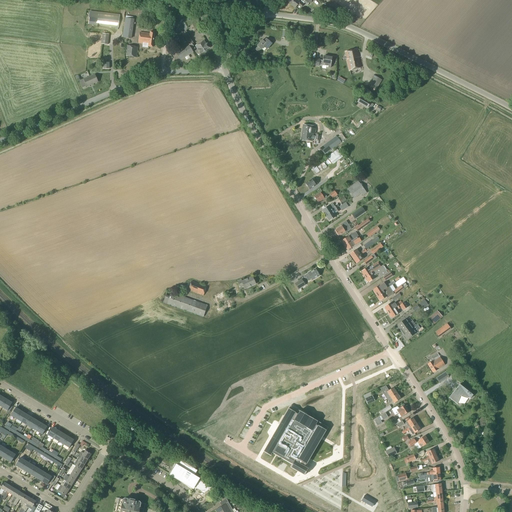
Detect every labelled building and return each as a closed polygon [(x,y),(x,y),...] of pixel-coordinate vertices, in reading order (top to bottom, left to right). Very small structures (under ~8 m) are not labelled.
[(129,9),(128,13),(127,13),(127,17),(136,17),(137,10),(129,9)] [(118,27),(120,15),(90,12),(88,24),(118,27)] [(130,39),(133,19),(125,18),(123,38),(130,39)] [(153,47),(155,32),(150,32),(150,34),(140,32),(138,43),(143,44),(143,46),(148,46),(148,47),(153,47)] [(174,37),(176,41),(180,48),(180,47),(182,50),(176,53),(180,60),(186,57),(185,58),(187,60),(188,59),(190,58),(189,56),(188,56),(192,53),(193,53),(192,50),(195,49),(192,44),(193,44),(192,41),(187,44),(186,41),(183,37),(183,36),(182,37),(180,34),(178,36),(178,35),(174,37)] [(272,44),(266,39),(264,42),(262,40),(257,46),(258,47),(255,49),(259,52),(261,49),(261,50),(264,47),(267,49),(272,44)] [(206,44),(204,41),(195,46),(197,50),(195,51),(197,55),(200,54),(210,48),(207,44),(206,44)] [(136,58),(138,47),(127,46),(125,56),(136,58)] [(349,70),(361,68),(358,57),(359,57),(357,49),(345,52),(347,60),(349,70)] [(331,67),(332,58),(324,56),(323,61),(320,60),(315,59),(315,64),(319,65),(331,67)] [(98,82),(95,75),(80,81),(83,88),(84,87),(87,86),(87,87),(98,82)] [(376,90),(382,80),(373,75),(368,85),(376,90)] [(364,93),(366,90),(360,85),(358,89),(364,93)] [(367,108),(370,102),(361,97),(357,103),(367,108)] [(320,135),(316,135),(315,136),(313,136),(313,134),(315,134),(315,133),(316,133),(315,133),(316,130),(316,129),(314,129),(314,127),(314,126),(302,124),(300,140),(312,142),(312,139),(315,140),(319,141),(320,135)] [(324,155),(325,155),(326,156),(329,153),(330,154),(337,148),(337,147),(342,144),(341,143),(341,142),(340,142),(336,136),(319,148),(324,155)] [(320,171),(329,166),(326,162),(330,160),(329,157),(316,166),(320,171)] [(329,173),(328,170),(320,176),(320,175),(317,177),(320,182),(332,174),(330,172),(329,173)] [(309,189),(316,185),(318,184),(314,178),(311,180),(305,184),(306,184),(305,185),(306,187),(307,187),(309,189)] [(362,196),(367,193),(358,181),(347,189),(354,199),(361,194),(362,196)] [(322,194),(321,193),(314,197),(318,203),(326,197),(324,193),(322,194)] [(339,207),(342,211),(348,207),(345,203),(339,207)] [(326,215),(333,211),(330,206),(322,210),(326,215)] [(355,219),(362,214),(358,209),(351,214),(355,219)] [(333,211),(326,215),(329,220),(336,216),(333,211)] [(357,232),(370,223),(367,219),(355,228),(357,232)] [(338,236),(345,231),(343,229),(345,227),(343,225),(339,228),(335,230),(338,236)] [(379,230),(377,227),(370,232),(372,235),(379,230)] [(345,245),(356,238),(358,237),(356,234),(355,233),(354,234),(353,234),(348,237),(341,241),(342,242),(341,243),(343,246),(345,245)] [(360,241),(358,237),(356,238),(345,245),(343,246),(345,249),(346,249),(347,250),(354,246),(354,245),(359,243),(358,242),(360,241)] [(377,241),(375,240),(374,241),(373,240),(371,241),(370,241),(363,246),(366,249),(373,244),(372,244),(374,243),(377,241)] [(372,255),(383,247),(380,244),(370,251),(372,255)] [(365,250),(353,259),(356,264),(363,259),(360,255),(369,249),(368,248),(365,250)] [(365,250),(365,249),(359,253),(356,249),(349,254),(353,259),(365,250)] [(365,265),(373,259),(371,256),(363,261),(365,265)] [(376,270),(382,266),(379,261),(372,266),(373,267),(369,270),(368,268),(362,272),(365,277),(376,270)] [(376,270),(365,277),(369,282),(375,278),(373,276),(378,273),(381,277),(389,272),(387,270),(386,271),(382,266),(376,270)] [(311,272),(308,274),(303,276),(304,278),(305,278),(305,279),(306,278),(308,281),(311,279),(312,280),(314,279),(319,276),(319,275),(319,274),(318,272),(317,272),(315,270),(312,272),(311,272)] [(390,273),(383,277),(385,281),(393,276),(390,273)] [(256,284),(252,277),(242,281),(241,279),(237,281),(240,288),(244,286),(245,289),(256,284)] [(305,285),(301,279),(301,280),(294,284),(298,290),(305,285)] [(203,296),(206,286),(191,281),(187,291),(203,296)] [(384,283),(380,286),(373,290),(377,295),(388,288),(395,283),(394,281),(386,286),(384,283)] [(388,288),(377,295),(380,300),(387,296),(385,294),(387,292),(389,290),(391,293),(393,291),(396,289),(393,285),(388,288)] [(396,289),(393,291),(396,295),(403,289),(401,285),(396,289)] [(203,317),(207,305),(167,291),(163,303),(203,317)] [(422,309),(428,305),(424,300),(419,303),(422,309)] [(388,313),(402,304),(400,301),(395,304),(394,303),(392,305),(391,303),(385,307),(388,313)] [(402,304),(388,313),(392,318),(398,314),(396,311),(399,309),(398,309),(400,308),(402,311),(408,307),(405,302),(402,304)] [(415,313),(420,310),(417,305),(412,309),(415,313)] [(437,311),(428,319),(433,325),(442,317),(437,311)] [(402,332),(414,323),(412,321),(409,323),(406,319),(397,326),(396,327),(398,330),(399,329),(402,332)] [(414,323),(402,332),(404,336),(403,337),(405,339),(406,339),(407,339),(416,333),(415,332),(419,330),(414,323)] [(441,328),(435,332),(438,337),(444,333),(441,328)] [(17,353),(10,362),(9,360),(7,362),(12,366),(21,356),(17,353)] [(445,365),(440,357),(434,361),(434,360),(427,364),(433,373),(440,369),(439,368),(445,365)] [(447,379),(448,381),(452,379),(448,372),(442,376),(445,381),(447,379)] [(33,383),(30,384),(35,395),(48,390),(46,387),(50,385),(48,381),(46,382),(44,377),(38,380),(36,375),(31,378),(33,383)] [(78,391),(65,380),(58,388),(71,399),(78,391)] [(473,396),(459,384),(449,398),(457,404),(460,397),(460,396),(461,396),(462,396),(470,399),(469,398),(472,395),(472,396),(473,396)] [(387,400),(397,393),(393,388),(383,394),(387,400)] [(397,393),(387,400),(389,403),(392,400),(394,403),(401,399),(397,393)] [(365,399),(367,405),(375,401),(372,396),(365,399)] [(7,400),(2,407),(8,411),(12,403),(7,400)] [(404,406),(403,404),(401,406),(402,407),(397,410),(401,417),(409,412),(405,405),(404,406)] [(388,412),(390,410),(390,409),(391,408),(389,405),(379,412),(381,415),(387,411),(387,412),(388,412)] [(290,406),(272,436),(265,449),(263,452),(270,456),(272,453),(292,464),(290,467),(304,476),(305,474),(307,470),(308,469),(305,467),(328,428),(290,406)] [(17,419),(21,412),(16,409),(11,416),(17,419)] [(388,412),(387,412),(379,417),(381,419),(384,417),(384,418),(392,413),(390,410),(388,412)] [(22,422),(26,415),(21,412),(17,419),(22,422)] [(27,425),(31,418),(26,415),(22,422),(27,425)] [(378,417),(374,420),(377,426),(382,423),(378,418),(378,417)] [(32,428),(36,421),(31,418),(27,425),(32,428)] [(409,429),(411,428),(417,424),(413,418),(407,422),(405,423),(408,428),(409,429)] [(37,431),(42,424),(36,421),(32,428),(37,431)] [(10,431),(11,428),(6,425),(7,423),(5,422),(2,426),(4,427),(10,431)] [(42,424),(37,431),(42,435),(47,427),(42,424)] [(410,430),(409,430),(412,435),(414,434),(415,434),(421,430),(417,424),(411,428),(409,429),(410,430)] [(54,439),(58,431),(53,428),(48,435),(54,439)] [(59,442),(63,434),(58,431),(54,439),(59,442)] [(64,445),(68,437),(63,434),(59,442),(64,445)] [(420,448),(429,442),(425,436),(418,440),(419,441),(417,442),(418,445),(419,445),(420,448)] [(68,437),(64,445),(69,448),(74,440),(68,437)] [(37,448),(41,442),(38,441),(39,440),(36,439),(35,441),(34,440),(32,444),(37,448)] [(411,447),(416,443),(413,439),(408,442),(411,447)] [(413,446),(415,453),(421,451),(419,448),(417,448),(416,444),(413,446)] [(388,458),(397,454),(394,447),(385,452),(388,458)] [(6,458),(10,452),(5,449),(1,455),(1,456),(6,459),(6,458)] [(433,449),(427,452),(429,457),(427,458),(427,459),(436,455),(435,453),(436,452),(435,450),(434,450),(433,449)] [(79,454),(88,460),(91,455),(85,451),(84,454),(81,452),(80,453),(79,454)] [(6,458),(6,459),(11,462),(15,455),(10,452),(6,458)] [(85,465),(88,460),(79,454),(77,456),(78,457),(76,460),(79,462),(79,461),(85,465)] [(413,455),(406,458),(408,463),(415,460),(413,455)] [(427,458),(424,459),(425,461),(427,461),(429,463),(431,462),(432,464),(439,461),(438,461),(439,460),(438,457),(437,458),(436,455),(427,459),(427,458)] [(22,466),(26,461),(20,458),(16,466),(21,469),(22,466)] [(197,471),(181,460),(179,464),(177,463),(170,475),(182,482),(183,482),(184,482),(184,483),(189,486),(189,485),(192,487),(191,488),(195,491),(196,489),(204,493),(212,488),(194,477),(197,471)] [(28,469),(31,464),(26,461),(22,466),(21,469),(26,472),(28,469)] [(81,470),(85,465),(79,461),(79,462),(76,467),(81,470)] [(33,472),(36,468),(31,464),(28,469),(26,472),(32,475),(33,472)] [(78,475),(81,470),(76,467),(73,472),(78,475)] [(38,475),(41,471),(36,468),(33,472),(32,475),(37,478),(38,475)] [(43,478),(46,474),(41,471),(38,475),(37,478),(42,481),(43,478)] [(75,480),(78,475),(73,472),(69,477),(75,480)] [(399,482),(407,479),(405,473),(397,476),(399,482)] [(43,478),(42,481),(47,484),(49,482),(51,477),(46,474),(43,478)] [(441,480),(440,474),(426,475),(427,478),(430,477),(430,481),(436,480),(436,482),(440,481),(440,480),(441,480)] [(72,485),(75,480),(69,477),(68,479),(66,478),(64,481),(72,485)] [(69,490),(72,485),(64,481),(66,482),(65,485),(62,483),(60,485),(63,487),(69,490)] [(3,498),(10,486),(5,483),(3,485),(1,484),(0,486),(0,487),(4,490),(1,496),(3,498)] [(435,485),(431,485),(432,493),(436,492),(442,492),(441,484),(435,485)] [(66,496),(69,490),(63,487),(60,485),(57,490),(60,492),(66,496)] [(12,495),(15,489),(10,486),(3,498),(5,499),(8,493),(12,495)] [(13,504),(20,492),(15,489),(12,495),(14,496),(13,499),(11,503),(13,504)] [(227,492),(226,490),(224,491),(224,490),(219,494),(222,499),(228,494),(230,496),(231,495),(229,491),(227,492)] [(22,501),(25,495),(20,492),(13,504),(11,507),(14,508),(15,505),(16,505),(19,499),(22,501)] [(433,498),(433,500),(436,500),(443,499),(442,492),(436,492),(436,497),(433,498)] [(23,510),(31,499),(25,495),(22,501),(20,503),(23,505),(21,509),(23,510)] [(366,497),(363,503),(371,508),(375,502),(366,497)] [(134,501),(135,499),(130,498),(130,500),(125,499),(123,500),(119,499),(116,511),(142,511),(145,504),(141,503),(140,502),(134,501)] [(36,502),(31,499),(23,510),(22,511),(25,511),(27,508),(31,510),(30,511),(34,511),(35,510),(36,508),(34,507),(35,505),(34,505),(36,502)] [(227,511),(231,509),(232,509),(226,499),(220,502),(222,506),(216,510),(216,511),(227,511)]
